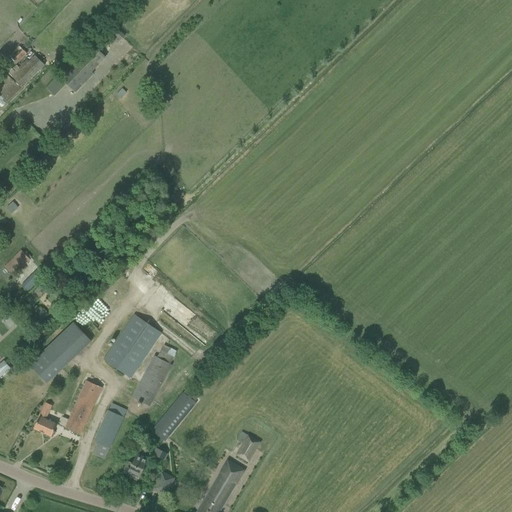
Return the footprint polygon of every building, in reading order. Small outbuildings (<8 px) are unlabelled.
[(106,33),(117,43),(124,36),(113,26),(106,33)] [(11,54),(19,63),(26,56),(27,54),(21,49),(19,46),(11,54)] [(77,92),(94,74),(92,72),(106,56),(93,46),(63,80),(56,75),(45,87),(59,99),(70,86),(77,92)] [(19,68),(17,65),(8,75),(5,72),(4,73),(0,77),(0,97),(7,104),(45,66),(35,56),(30,60),(28,58),(26,60),(19,68)] [(12,203),(6,209),(11,214),(18,209),(12,203)] [(4,267),(13,277),(30,260),(21,250),(4,267)] [(22,286),(27,291),(34,283),(29,279),(22,286)] [(47,316),(38,307),(30,316),(38,325),(47,316)] [(60,310),(54,316),(60,322),(65,316),(60,310)] [(113,346),(104,360),(131,379),(162,334),(134,315),(113,346)] [(74,323),(29,365),(47,384),(92,342),(74,323)] [(157,357),(154,356),(132,396),(150,406),(172,366),(171,365),(177,352),(164,345),(157,357)] [(0,377),(10,369),(4,362),(0,364),(0,377)] [(86,381),(69,420),(62,417),(59,426),(66,428),(81,435),(101,388),(86,381)] [(188,387),(152,433),(165,442),(197,403),(195,402),(200,396),(196,393),(188,387)] [(56,423),(47,419),(52,406),(46,403),(40,417),(34,429),(51,436),(55,427),(56,423)] [(104,459),(127,411),(112,404),(94,441),(98,442),(93,454),(104,459)] [(261,443),(247,434),(236,455),(249,463),(261,443)] [(156,448),(153,455),(164,460),(167,454),(156,448)] [(127,460),(122,473),(131,476),(130,478),(137,481),(138,479),(139,479),(148,460),(137,455),(133,463),(127,460)] [(208,494),(201,505),(197,511),(218,511),(243,470),(227,461),(213,485),(208,494)] [(166,495),(174,478),(162,472),(153,489),(166,495)]
